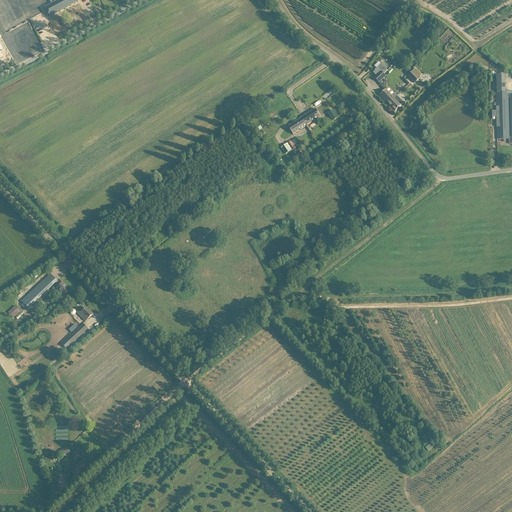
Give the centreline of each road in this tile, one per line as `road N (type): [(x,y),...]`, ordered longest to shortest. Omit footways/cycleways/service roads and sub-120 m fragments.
road 1 (unclassified): [(309,511),(0,186)]
road 2 (track): [(43,511),(184,382),(296,293)]
road 3 (unclassified): [(440,178),(273,0)]
road 4 (track): [(296,293),(448,296),(511,288)]
road 5 (track): [(296,293),(440,178)]
road 6 (tertiary): [(0,77),(143,0)]
